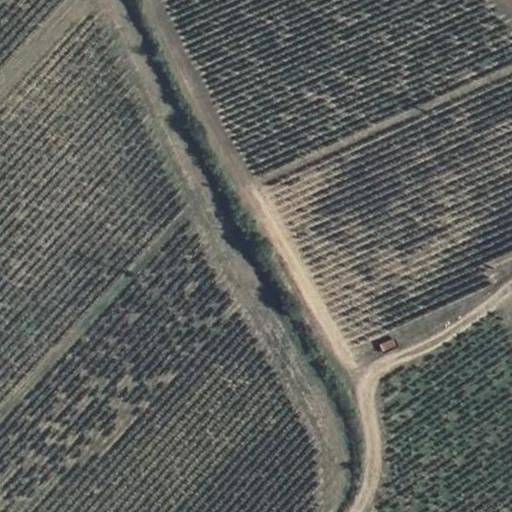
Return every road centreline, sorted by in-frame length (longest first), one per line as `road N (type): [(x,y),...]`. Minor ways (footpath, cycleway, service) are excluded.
road 1 (track): [(333,511),(336,457),(325,418),(118,0)]
road 2 (track): [(355,511),(373,469),(367,382),(511,286)]
